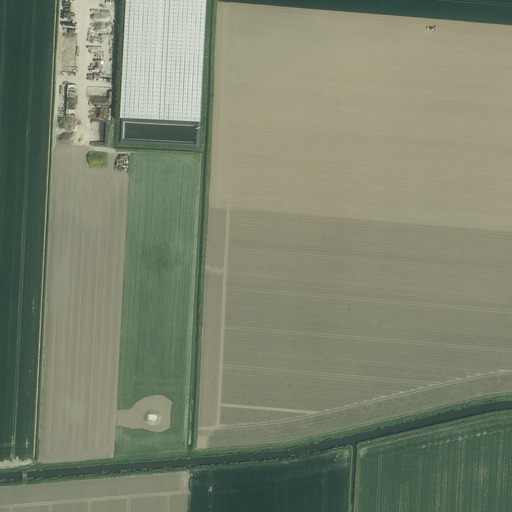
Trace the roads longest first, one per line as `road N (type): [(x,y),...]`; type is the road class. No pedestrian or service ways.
road 1 (track): [(25,511),(23,464),(282,443),(511,393)]
road 2 (track): [(216,0),(194,450)]
